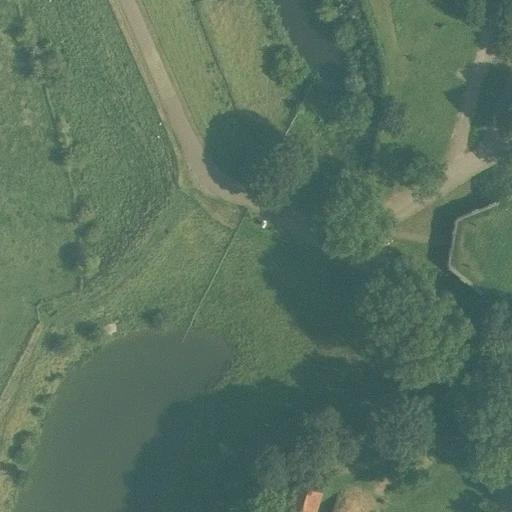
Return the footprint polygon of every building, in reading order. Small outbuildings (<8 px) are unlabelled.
[(407,68),(427,74),(414,117),(450,128),(463,83),(462,83),(465,73),(466,73),(479,28),(444,18),(431,61),(411,55),(407,68)] [(323,216),(336,188),(294,167),(280,195),(323,216)] [(452,228),(451,232),(450,236),(449,242),(448,248),(448,253),(448,256),(447,263),(446,263),(447,266),(448,266),(463,278),(465,280),(466,280),(478,289),(478,290),(480,292),(481,291),(486,295),(486,294),(491,263),(511,265),(511,237),(495,234),(499,203),(499,202),(493,204),(493,203),(490,205),(476,211),(476,210),(473,211),(473,212),(455,219),(454,219),(452,221),(453,222),(452,228)] [(380,508),(382,511),(468,511),(491,502),(474,465),(380,508)] [(323,493),(326,481),(300,474),(298,483),(295,483),(287,511),(316,511),(322,492),(323,493)]
